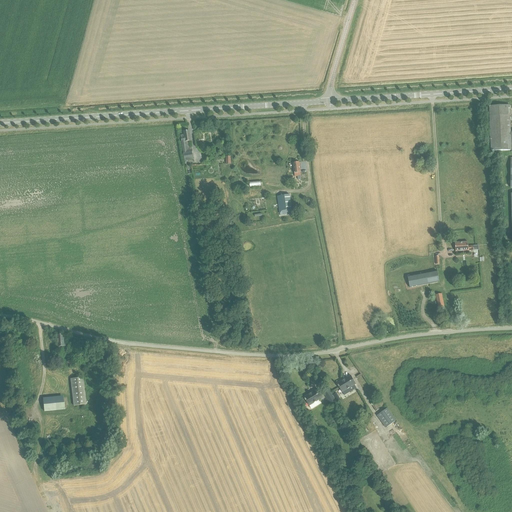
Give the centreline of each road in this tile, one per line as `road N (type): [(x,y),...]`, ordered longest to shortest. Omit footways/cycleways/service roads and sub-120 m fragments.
road 1 (unclassified): [(0,315),(113,341),(275,356),(511,328)]
road 2 (secondary): [(329,100),(0,124)]
road 3 (secondary): [(511,88),(329,100)]
